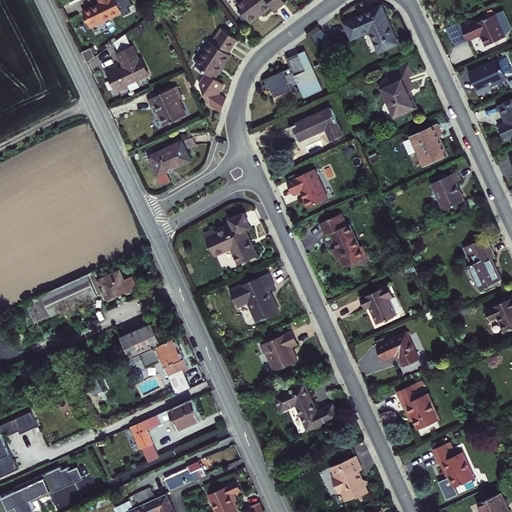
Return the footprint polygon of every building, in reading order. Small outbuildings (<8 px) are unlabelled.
[(98,0),(100,3),(83,11),(87,19),(91,27),(122,12),(123,15),(130,11),(127,6),(132,4),(129,0),(98,0)] [(242,0),(237,5),(250,22),(267,10),(271,7),(274,10),(285,2),(283,0),(242,0)] [(381,5),(344,23),(351,38),(369,31),(378,52),(398,43),(391,29),(381,5)] [(474,22),(461,28),(458,22),(445,28),(453,45),(466,39),(467,41),(474,38),(480,36),(485,46),(503,38),(493,15),(475,23),(474,22)] [(237,39),(222,29),(213,43),(211,41),(196,65),(207,72),(200,84),(209,103),(222,112),(226,98),(218,92),(224,83),(215,78),(227,59),(230,54),(228,53),(237,39)] [(125,34),(114,42),(119,53),(131,47),(125,34)] [(119,67),(108,72),(117,91),(128,86),(127,84),(148,74),(141,58),(139,59),(133,46),(131,47),(119,53),(118,53),(121,60),(124,67),(120,69),(119,67)] [(91,47),(81,52),(84,58),(87,63),(95,56),(91,47)] [(283,70),(262,79),(266,89),(269,87),(273,97),(292,88),(289,83),(296,80),(304,97),(322,89),(305,51),(287,58),(291,67),(293,72),(286,75),(283,70)] [(497,59),(468,72),(473,83),(478,94),(488,90),(490,86),(503,80),(505,77),(497,59)] [(403,68),(407,77),(412,75),(408,65),(403,68)] [(407,77),(403,68),(389,74),(392,83),(382,88),(395,118),(416,108),(410,95),(409,92),(413,89),(407,77)] [(177,85),(149,99),(152,106),(155,104),(159,113),(165,125),(186,114),(179,99),(182,97),(177,85)] [(499,129),(504,139),(511,136),(511,134),(511,133),(511,98),(498,105),(504,118),(505,118),(506,120),(505,122),(503,125),(500,126),(499,129)] [(331,107),(292,125),(296,135),(299,140),(325,128),(331,141),(343,135),(331,107)] [(438,124),(411,136),(424,163),(447,153),(441,141),(438,134),(441,133),(438,124)] [(192,136),(150,155),(159,174),(156,175),(161,185),(171,180),(167,170),(179,165),(191,159),(186,150),(196,145),(192,136)] [(314,169),(287,181),(293,194),(300,190),(303,196),(308,207),(327,198),(314,169)] [(459,179),(455,171),(432,182),(444,209),(464,201),(459,189),(455,181),(459,179)] [(215,233),(208,235),(216,253),(231,246),(239,262),(257,254),(250,238),(246,229),(251,226),(245,212),(231,218),(234,224),(215,233)] [(341,213),(336,215),(341,227),(346,224),(341,213)] [(341,256),(346,265),(366,256),(361,246),(359,246),(349,224),(346,224),(341,227),(336,215),(320,223),(325,235),(330,233),(333,240),(337,247),(332,249),(336,258),(338,258),(341,256)] [(489,245),(485,236),(463,246),(467,255),(489,245)] [(469,266),(479,288),(500,278),(493,263),(490,257),(493,255),(489,245),(467,255),(471,264),(469,266)] [(97,279),(93,270),(24,301),(33,320),(48,312),(50,315),(79,302),(103,291),(107,298),(120,293),(135,286),(130,275),(122,279),(119,271),(113,274),(112,272),(97,279)] [(268,272),(230,289),(237,305),(247,301),(257,322),(279,312),(272,295),(269,290),(275,287),(268,272)] [(388,285),(360,297),(365,308),(370,306),(373,312),(378,322),(396,314),(388,297),(393,295),(388,285)] [(511,296),(492,306),(493,307),(485,311),(489,320),(497,317),(504,332),(511,328),(511,296)] [(48,312),(33,320),(34,322),(50,315),(48,312)] [(121,336),(130,357),(161,342),(152,323),(121,336)] [(292,330),(261,343),(265,352),(266,351),(274,370),(297,360),(293,352),(291,346),(297,343),(292,330)] [(406,331),(377,344),(384,360),(396,354),(398,355),(400,355),(404,365),(419,358),(406,331)] [(181,352),(174,336),(161,342),(130,357),(95,372),(98,378),(133,363),(132,362),(142,357),(145,364),(160,358),(176,393),(191,386),(183,370),(188,367),(181,352)] [(73,354),(53,364),(56,372),(77,362),(73,354)] [(95,375),(85,379),(92,394),(101,389),(95,375)] [(406,403),(413,419),(418,429),(439,419),(428,392),(420,396),(416,388),(420,386),(418,381),(397,391),(403,404),(406,403)] [(306,430),(337,416),(331,404),(315,411),(309,397),(303,382),(273,396),(280,411),(294,404),(306,430)] [(197,411),(191,398),(130,425),(140,447),(141,446),(152,441),(146,428),(171,417),(177,429),(200,418),(197,411)] [(406,403),(403,404),(407,413),(411,420),(413,419),(406,403)] [(30,410),(12,418),(17,430),(19,433),(36,425),(30,410)] [(0,423),(0,431),(7,429),(9,434),(17,430),(12,418),(0,423)] [(0,456),(9,452),(5,443),(4,443),(0,433),(0,456)] [(152,441),(141,446),(148,461),(159,456),(152,441)] [(450,441),(433,448),(438,462),(442,460),(446,469),(449,476),(438,481),(446,498),(457,493),(454,487),(474,478),(463,451),(461,452),(458,447),(454,449),(450,441)] [(0,475),(17,468),(11,455),(9,452),(0,456),(0,475)] [(356,454),(334,464),(332,467),(336,477),(333,478),(339,491),(343,490),(348,500),(358,495),(359,496),(368,491),(366,486),(368,480),(362,477),(360,474),(359,470),(363,468),(356,454)] [(166,478),(171,489),(206,473),(204,469),(202,465),(201,466),(198,460),(187,465),(188,468),(166,478)] [(0,511),(14,506),(16,511),(23,511),(33,508),(28,497),(45,489),(46,492),(59,486),(72,480),(67,470),(66,466),(60,469),(58,466),(13,487),(14,490),(0,496),(0,511)] [(67,470),(72,480),(81,476),(76,466),(67,470)] [(236,480),(207,493),(216,511),(229,511),(238,509),(234,500),(231,493),(240,489),(236,480)] [(158,511),(159,511),(175,511),(166,492),(120,511),(158,511)] [(508,511),(500,492),(478,502),(482,511),(508,511)] [(242,511),(256,511),(257,511),(263,509),(259,501),(241,509),(242,511)]
